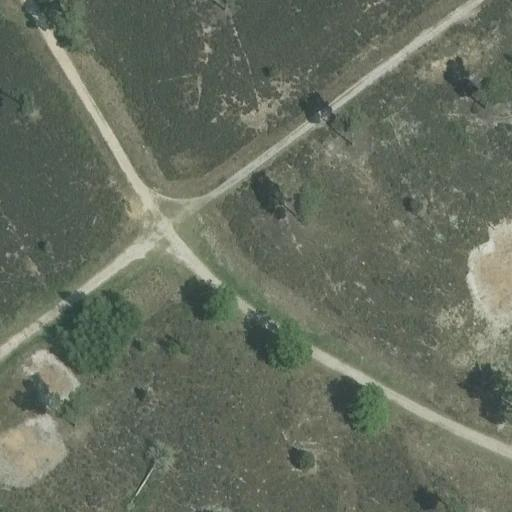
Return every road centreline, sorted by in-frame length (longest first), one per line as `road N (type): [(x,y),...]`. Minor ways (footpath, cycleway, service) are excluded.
road 1 (track): [(156,225),(244,309),(511,451)]
road 2 (track): [(156,225),(460,0)]
road 3 (track): [(156,225),(21,0)]
road 4 (track): [(0,348),(156,225)]
